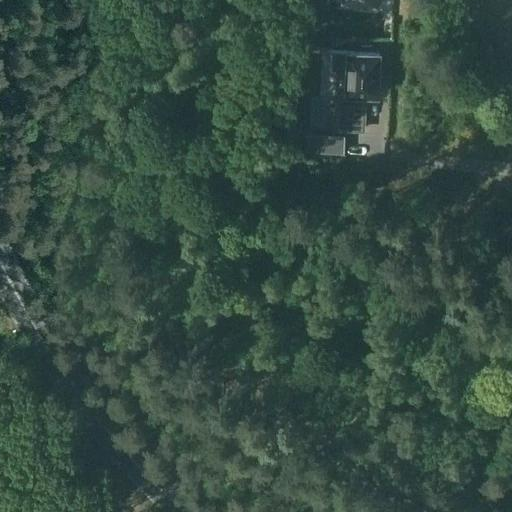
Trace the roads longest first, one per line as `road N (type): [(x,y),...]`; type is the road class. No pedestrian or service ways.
road 1 (primary): [(183,511),(77,393),(0,265)]
road 2 (residential): [(511,171),(387,156)]
